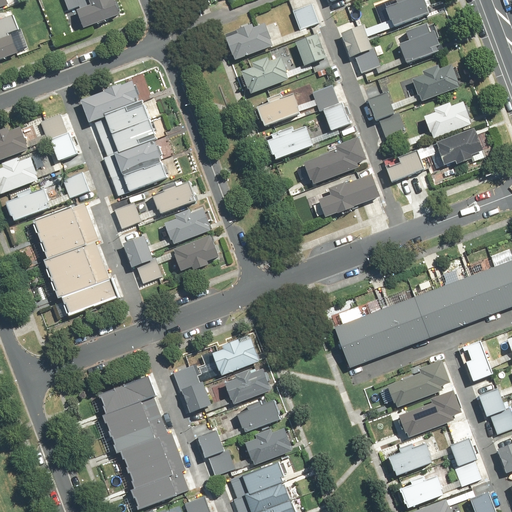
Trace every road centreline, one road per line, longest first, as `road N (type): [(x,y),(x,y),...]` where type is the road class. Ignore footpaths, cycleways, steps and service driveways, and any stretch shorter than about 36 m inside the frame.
road 1 (residential): [(160,38),(253,297)]
road 2 (residential): [(408,239),(320,0)]
road 3 (residential): [(511,511),(448,341)]
road 4 (residential): [(253,297),(408,239)]
road 5 (residential): [(202,478),(148,337)]
road 6 (residential): [(148,337),(98,207)]
road 7 (residential): [(70,511),(25,383)]
road 8 (residential): [(25,383),(148,337)]
road 9 (residential): [(63,79),(106,192)]
